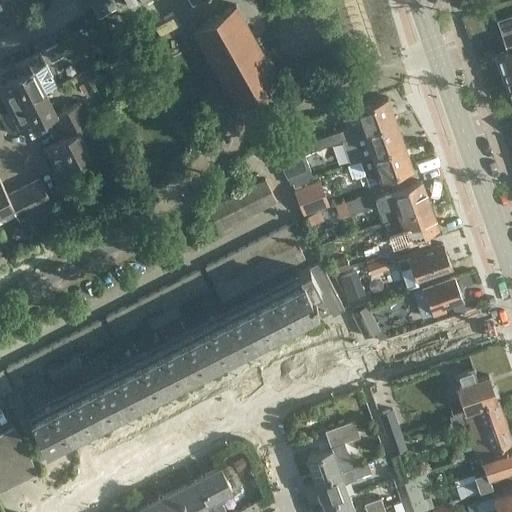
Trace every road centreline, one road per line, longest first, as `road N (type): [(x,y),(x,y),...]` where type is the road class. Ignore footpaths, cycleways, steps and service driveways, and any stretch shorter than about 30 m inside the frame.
road 1 (residential): [(0,354),(274,214)]
road 2 (tertiary): [(511,280),(417,0)]
road 3 (residential): [(257,405),(357,363),(511,318)]
road 4 (residential): [(57,511),(257,405)]
